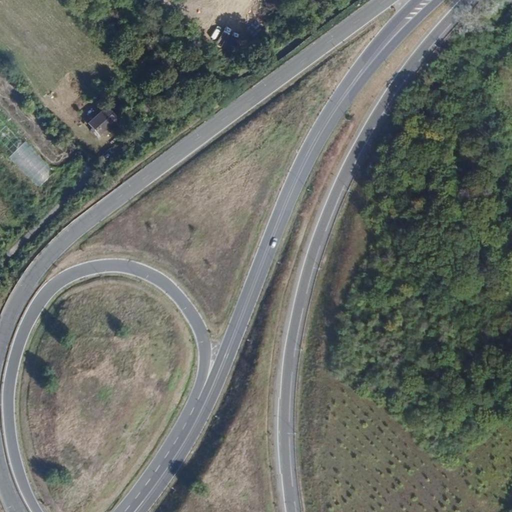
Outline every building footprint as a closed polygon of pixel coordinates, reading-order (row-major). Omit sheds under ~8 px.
[(156,0),(155,1),(178,26),(182,22),(223,66),(262,30),(235,2),(237,0),(156,0)] [(304,0),(313,12),(330,0),(304,0)] [(153,99),(137,112),(145,120),(160,106),(153,99)] [(106,106),(89,124),(101,136),(104,133),(108,136),(112,132),(109,128),(118,118),(106,106)] [(0,114),(0,146),(38,187),(55,172),(0,114)]
